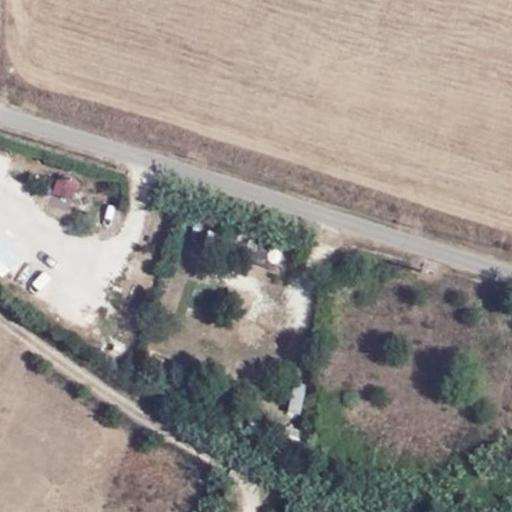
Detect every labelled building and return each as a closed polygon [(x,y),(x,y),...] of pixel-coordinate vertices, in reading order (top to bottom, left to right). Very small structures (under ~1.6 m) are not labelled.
[(72,197),(78,182),(58,173),(51,188),(72,197)] [(37,206),(30,217),(55,233),(62,221),(37,206)] [(28,266),(18,279),(43,298),(53,285),(28,266)] [(173,276),(166,296),(194,307),(201,287),(173,276)] [(290,338),(305,339),(308,308),(293,306),(290,338)]
